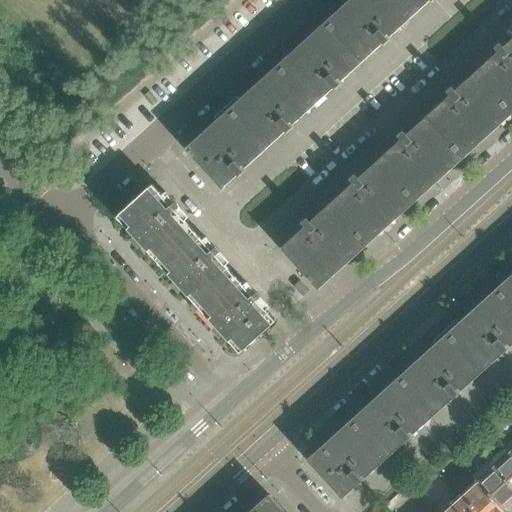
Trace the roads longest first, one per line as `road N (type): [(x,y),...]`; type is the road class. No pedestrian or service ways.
road 1 (tertiary): [(511,160),(231,399)]
road 2 (residential): [(59,222),(307,0)]
road 3 (tertiary): [(265,450),(511,229)]
road 4 (residential): [(231,399),(59,222)]
road 5 (tertiary): [(231,399),(106,511)]
